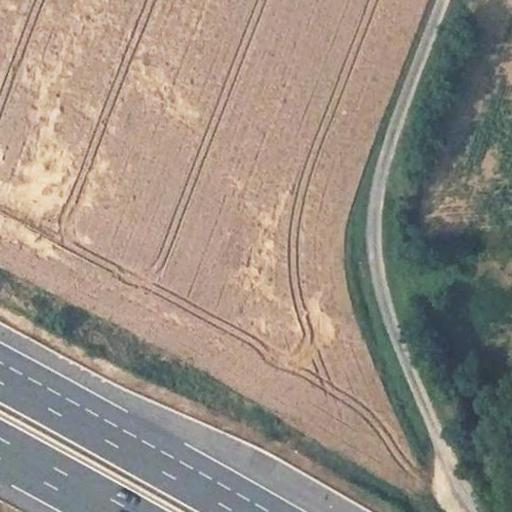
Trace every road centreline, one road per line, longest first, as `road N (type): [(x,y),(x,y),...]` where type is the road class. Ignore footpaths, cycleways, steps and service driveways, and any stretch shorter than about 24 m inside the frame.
road 1 (unclassified): [(481,511),(452,480),(384,298),(375,246),(377,189),(446,0)]
road 2 (motorway): [(262,511),(0,366)]
road 3 (motorway): [(0,452),(112,511)]
